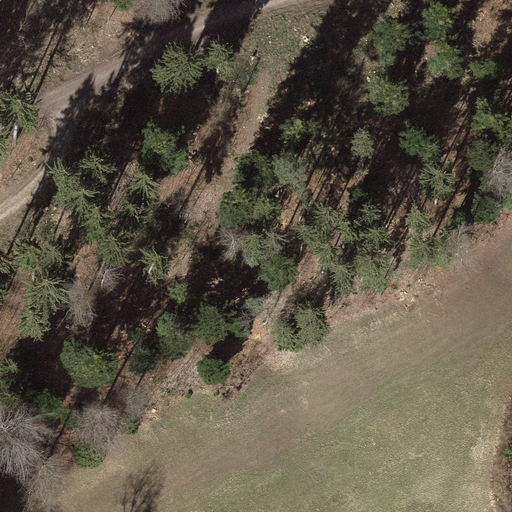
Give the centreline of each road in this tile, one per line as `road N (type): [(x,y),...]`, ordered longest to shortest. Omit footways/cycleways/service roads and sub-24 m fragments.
road 1 (track): [(0,124),(194,29),(279,0)]
road 2 (track): [(79,88),(46,174),(0,215)]
